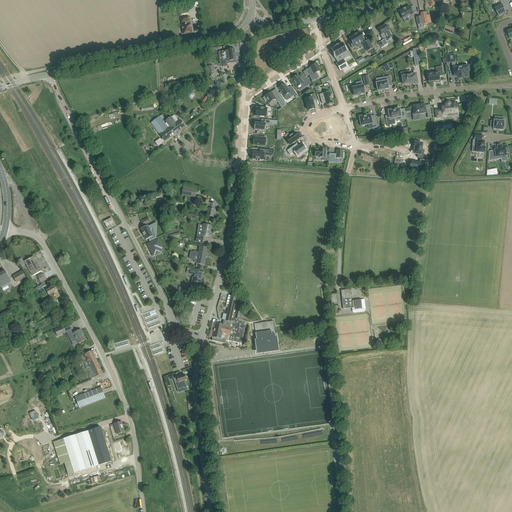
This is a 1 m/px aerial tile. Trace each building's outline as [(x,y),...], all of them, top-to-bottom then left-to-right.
[(496,9),(499,16),(506,13),(505,10),(507,9),(504,4),(509,2),(508,0),(500,0),(502,4),(498,6),(499,7),(496,9)] [(409,6),(399,11),(403,20),(414,15),(413,14),(416,12),(413,6),(410,8),(409,6)] [(426,12),(420,13),(423,25),(424,26),(426,26),(426,24),(431,23),(430,15),(427,15),(426,12)] [(188,22),(190,21),(189,17),(181,18),(182,23),(183,23),(184,26),(182,26),(184,34),(192,32),(190,24),(189,25),(188,22)] [(378,29),(384,39),(387,38),(388,39),(392,37),(388,31),(389,31),(385,25),(378,29)] [(455,29),(445,25),(443,31),(453,34),(455,29)] [(364,40),(360,32),(349,38),(351,42),(349,43),(353,48),(358,45),(358,44),(362,42),(362,43),(365,42),(364,40)] [(385,39),(378,43),(381,48),(388,44),(385,39)] [(362,43),(367,52),(373,48),(368,40),(365,42),(362,43)] [(342,43),(331,50),(333,54),(332,55),(335,59),(336,59),(338,62),(336,64),(340,72),(348,67),(343,60),(341,56),(348,52),(342,43)] [(220,53),(219,53),(220,65),(232,63),(236,63),(234,49),(219,51),(220,53)] [(468,72),(469,71),(468,66),(459,67),(459,66),(455,67),(455,62),(454,54),(447,55),(448,63),(452,62),(453,73),(454,73),(455,78),(459,78),(459,79),(463,78),(463,77),(468,77),(468,72)] [(350,63),(353,68),(358,65),(355,60),(350,63)] [(313,72),(309,74),(312,81),(319,78),(316,73),(320,71),(317,64),(310,67),(313,72)] [(437,73),(427,74),(429,83),(432,83),(432,82),(440,81),(439,76),(443,76),(442,72),(442,67),(436,68),(437,73)] [(403,80),(403,85),(412,83),(413,84),(417,83),(416,74),(411,75),(411,73),(407,73),(406,72),(401,73),(402,80),(403,80)] [(301,78),(300,79),(298,75),(292,79),(297,88),(301,85),(303,88),(311,83),(308,80),(307,80),(304,76),(301,78)] [(384,78),(384,81),(376,83),(378,91),(379,91),(382,91),(382,90),(389,89),(388,86),(392,86),(390,76),(384,78)] [(284,84),(278,88),(281,92),(282,94),(284,97),(289,94),(291,97),(296,94),(291,87),(289,88),(288,87),(287,88),(284,84)] [(365,93),(363,85),(352,88),(354,96),(355,96),(355,97),(358,96),(358,95),(365,93)] [(265,97),(263,98),(265,102),(267,101),(271,107),(271,106),(269,103),(275,99),(282,109),(286,105),(280,95),(278,93),(274,96),(271,92),(264,97),(265,97)] [(324,93),(319,95),(322,104),(325,103),(326,105),(326,106),(333,104),(333,103),(333,104),(330,96),(325,97),(324,93)] [(316,99),(315,94),(308,96),(309,98),(305,100),(308,111),(315,109),(313,101),(316,99)] [(458,116),(456,103),(449,104),(449,103),(448,103),(448,102),(447,103),(446,103),(446,104),(446,107),(442,107),(443,110),(436,111),(437,118),(443,117),(443,114),(452,113),(453,116),(458,116)] [(256,108),(256,116),(260,117),(259,118),(264,119),(264,117),(268,117),(268,112),(271,113),(271,109),(271,108),(265,105),(265,106),(265,109),(256,108)] [(426,113),(425,105),(413,107),(414,111),(412,111),(413,117),(419,116),(419,114),(426,113)] [(300,113),(301,110),(295,107),(293,112),(291,111),(288,119),(299,124),(302,116),(298,115),(299,113),(300,113)] [(394,109),(394,110),(388,111),(389,116),(385,117),(387,126),(395,124),(395,121),(396,121),(395,118),(401,117),(399,108),(394,109)] [(174,134),(169,127),(168,128),(162,120),(164,118),(162,115),(151,123),(160,135),(164,142),(174,134)] [(375,116),(371,117),(370,115),(363,116),(363,115),(359,116),(360,117),(359,117),(359,118),(358,118),(359,122),(360,122),(361,126),(372,124),(373,128),(377,127),(375,116)] [(175,123),(171,117),(165,121),(170,127),(169,127),(174,134),(185,127),(180,120),(175,123)] [(261,123),(255,123),(254,130),(265,131),(265,124),(270,124),(270,120),(262,120),(261,123)] [(490,121),(490,127),(494,128),(493,130),(503,130),(505,130),(505,126),(504,126),(504,121),(494,121),(490,121)] [(291,134),(285,138),(290,145),(299,138),(296,134),(293,136),(291,134)] [(482,134),(475,134),(474,140),(473,140),(473,146),(477,146),(477,152),(483,153),(483,152),(484,152),(485,148),(484,148),(484,141),(481,141),(481,139),(482,134)] [(254,137),(253,145),(265,146),(266,138),(254,137)] [(415,148),(414,154),(418,155),(417,158),(423,159),(424,151),(421,151),(422,144),(414,143),(414,148),(415,148)] [(297,144),(287,151),(290,155),(290,154),(294,151),(295,151),(298,156),(306,150),(304,147),(302,144),(299,146),(298,147),(296,144),(297,144)] [(490,152),(489,161),(501,159),(501,156),(506,155),(506,154),(507,154),(507,153),(508,153),(507,145),(501,146),(501,145),(497,146),(498,149),(495,150),(495,151),(490,152)] [(252,152),(252,160),(264,161),(264,153),(268,153),(268,150),(262,149),(261,153),(259,153),(252,152)] [(322,161),(329,161),(329,155),(326,155),(326,150),(326,149),(323,149),(322,150),(319,150),(315,149),(315,157),(318,157),(322,158),(322,161)] [(329,153),(329,162),(329,161),(339,162),(340,158),(343,159),(343,151),(336,151),(336,154),(330,154),(330,153),(329,153)] [(363,158),(362,159),(379,165),(381,159),(362,152),(360,157),(363,158)] [(410,165),(409,169),(417,170),(418,171),(424,172),(425,167),(426,160),(420,159),(419,162),(411,161),(411,162),(411,163),(411,165),(410,165)] [(183,187),(182,194),(196,196),(197,189),(183,187)] [(215,204),(207,203),(205,208),(209,209),(207,216),(213,217),(214,210),(215,204)] [(112,218),(104,222),(108,229),(115,226),(112,218)] [(199,225),(196,239),(203,240),(204,236),(209,238),(211,226),(203,224),(203,225),(199,225)] [(148,226),(141,229),(143,233),(142,233),(144,236),(146,240),(149,238),(150,241),(149,241),(157,238),(156,238),(152,226),(149,228),(148,226)] [(147,244),(154,257),(163,252),(161,249),(163,248),(158,238),(147,244)] [(198,253),(191,252),(190,256),(197,257),(197,261),(194,261),(194,263),(195,263),(204,265),(207,248),(200,246),(198,253)] [(35,261),(36,260),(33,257),(24,262),(32,276),(41,271),(40,271),(35,261)] [(194,275),(193,281),(192,281),(191,285),(190,285),(190,286),(196,286),(197,282),(201,283),(203,271),(195,269),(195,270),(191,270),(190,274),(194,275)] [(0,272),(0,285),(1,287),(10,282),(4,270),(0,272)] [(22,272),(13,276),(17,283),(25,278),(22,272)] [(43,274),(37,277),(40,283),(41,282),(42,285),(34,289),(37,295),(40,294),(39,293),(44,291),(46,291),(49,287),(47,284),(48,284),(43,274)] [(178,292),(182,293),(182,291),(186,292),(188,285),(183,284),(182,287),(179,286),(178,292)] [(60,297),(57,291),(57,290),(58,289),(57,287),(55,287),(47,291),(49,295),(50,295),(51,297),(46,299),(48,303),(52,300),(53,301),(60,297)] [(341,290),(343,309),(352,308),(355,308),(355,311),(362,310),(361,300),(352,301),(350,289),(341,290)] [(210,332),(209,337),(213,338),(212,338),(212,341),(225,344),(226,340),(241,344),(246,325),(231,321),(237,297),(231,296),(231,299),(230,301),(226,321),(224,320),(223,325),(212,322),(211,328),(212,328),(212,332),(210,332)] [(237,319),(243,321),(245,312),(239,310),(237,319)] [(64,315),(55,320),(57,322),(58,324),(67,320),(64,315)] [(273,321),(254,324),(256,340),(255,340),(255,343),(257,343),(257,346),(256,346),(257,354),(279,351),(277,337),(275,337),(273,321)] [(70,322),(54,330),(57,337),(66,332),(71,330),(74,329),(70,322)] [(75,340),(72,342),(74,346),(86,340),(81,330),(72,334),(75,340)] [(84,363),(91,379),(103,374),(92,351),(85,354),(88,361),(84,363)] [(174,378),(173,379),(177,389),(183,387),(184,388),(187,387),(188,387),(185,380),(187,380),(185,375),(174,378)] [(101,388),(75,398),(79,408),(105,398),(101,388)] [(122,422),(114,424),(117,434),(125,432),(122,422)] [(100,428),(88,431),(99,466),(111,462),(101,427),(100,428)] [(88,431),(76,435),(86,469),(99,466),(88,431)] [(76,435),(53,442),(60,465),(70,461),(74,473),(86,469),(76,435)]
